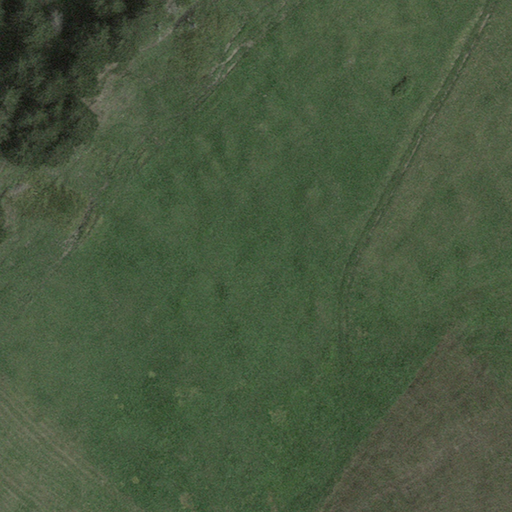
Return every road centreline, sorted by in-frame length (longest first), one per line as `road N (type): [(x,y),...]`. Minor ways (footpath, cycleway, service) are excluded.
road 1 (track): [(492,0),(344,285),(342,482),(319,511)]
road 2 (track): [(342,482),(433,349),(511,329)]
